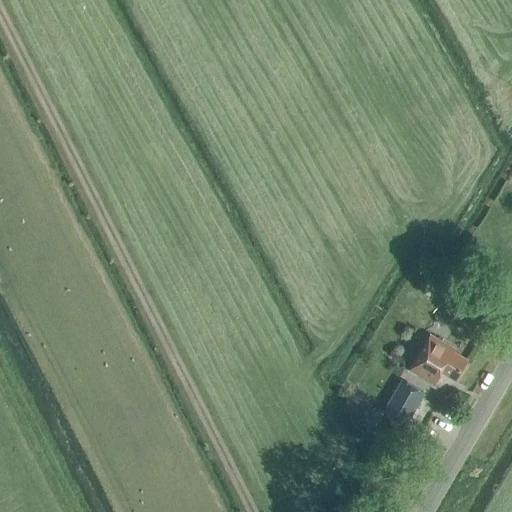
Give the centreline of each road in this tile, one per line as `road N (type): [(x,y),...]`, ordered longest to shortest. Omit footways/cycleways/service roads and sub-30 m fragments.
road 1 (track): [(244,511),(0,19)]
road 2 (unclassified): [(421,511),(511,354)]
